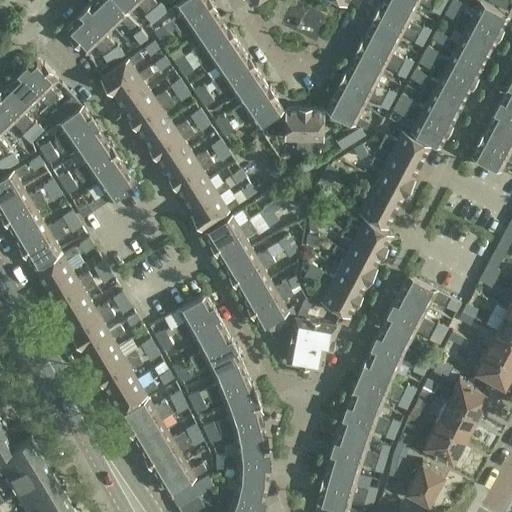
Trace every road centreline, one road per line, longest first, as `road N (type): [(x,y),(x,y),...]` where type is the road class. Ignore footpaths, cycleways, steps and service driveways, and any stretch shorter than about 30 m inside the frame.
road 1 (residential): [(305,403),(281,392),(168,200),(92,88),(35,26)]
road 2 (residential): [(511,44),(342,369),(305,403)]
road 3 (secondary): [(139,511),(0,285)]
road 4 (residential): [(229,0),(266,57),(297,69),(325,67),(345,49),(368,0)]
